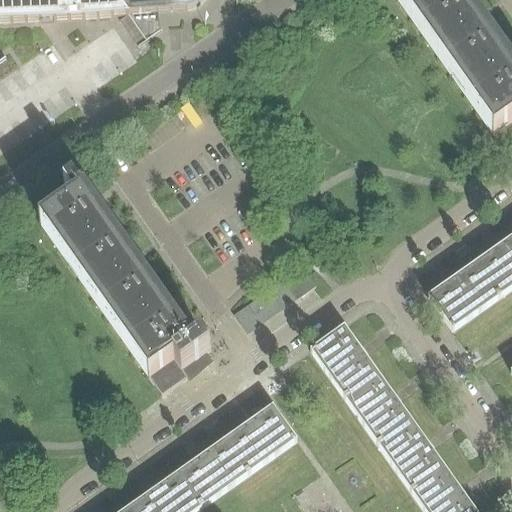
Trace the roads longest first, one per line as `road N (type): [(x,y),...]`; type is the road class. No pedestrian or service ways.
road 1 (residential): [(40,511),(344,298),(382,284)]
road 2 (unclassified): [(0,191),(277,0)]
road 3 (residential): [(511,463),(382,284)]
road 4 (residential): [(382,284),(405,256),(511,180)]
